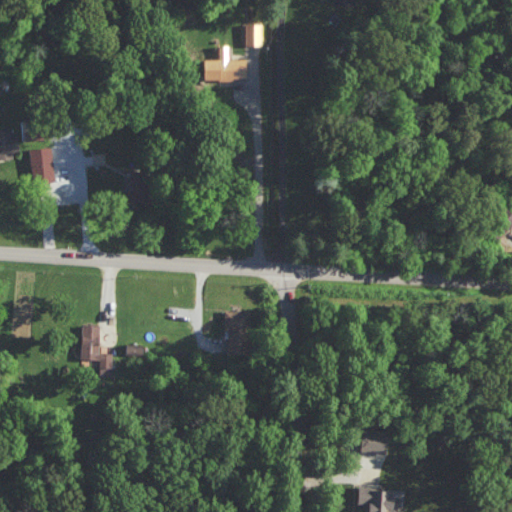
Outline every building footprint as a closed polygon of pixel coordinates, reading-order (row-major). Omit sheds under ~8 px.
[(263,44),(262,22),(246,23),(246,45),(263,44)] [(248,78),(248,58),(230,57),(230,44),(220,44),(219,57),(208,57),(207,77),(248,78)] [(20,119),(21,139),(50,138),(49,118),(20,119)] [(0,155),(19,155),(18,133),(9,133),(9,128),(0,128),(0,155)] [(53,146),(31,147),(32,178),(54,177),(53,146)] [(127,176),(128,203),(155,202),(154,175),(127,176)] [(250,310),(225,310),(224,352),(249,353),(250,310)] [(100,351),(101,324),(82,324),(82,358),(99,358),(99,366),(112,367),(112,352),(100,351)] [(124,353),(141,355),(143,346),(126,344),(124,353)] [(395,511),(396,506),(403,506),(403,496),(394,496),(394,488),(357,486),(357,503),(368,504),(367,511),(395,511)]
